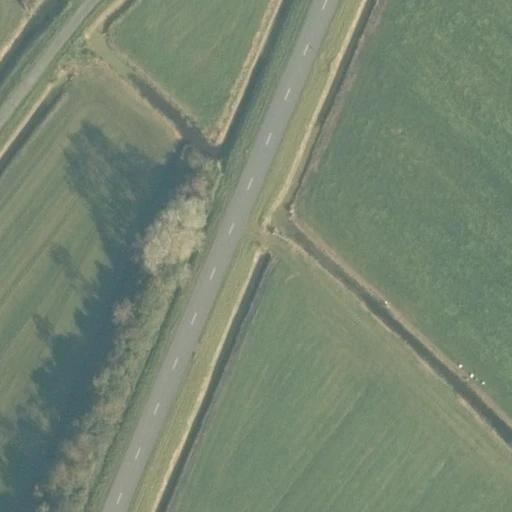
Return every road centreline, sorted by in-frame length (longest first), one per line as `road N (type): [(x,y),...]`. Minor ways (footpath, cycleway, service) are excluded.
road 1 (secondary): [(116,511),(328,0)]
road 2 (unclassified): [(0,124),(94,0)]
